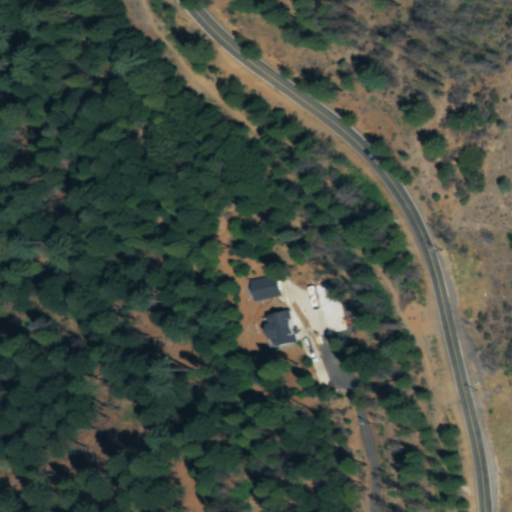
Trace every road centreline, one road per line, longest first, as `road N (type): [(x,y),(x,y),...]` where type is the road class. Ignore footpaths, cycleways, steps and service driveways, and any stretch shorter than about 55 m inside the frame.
road 1 (tertiary): [(485,511),(477,447),(424,240),(357,139),(303,107),(189,0)]
road 2 (track): [(435,511),(420,388),(393,286),(332,175),(141,0)]
